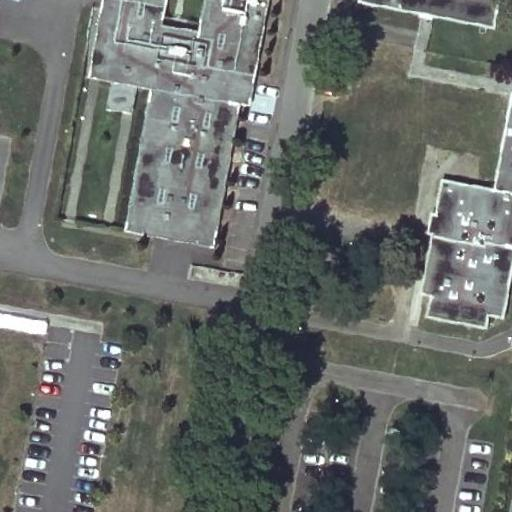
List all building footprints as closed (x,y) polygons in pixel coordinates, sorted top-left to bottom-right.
[(100,78),(113,0),(103,0),(90,76),(100,78)] [(113,0),(100,78),(152,87),(127,229),(155,234),(158,219),(166,220),(164,235),(180,238),(183,223),(192,225),(189,240),(217,245),(242,102),(244,86),(254,87),(269,0),(219,0),(213,33),(213,37),(177,31),(178,26),(182,0),(113,0)] [(360,0),(360,2),(420,13),(433,15),(496,27),(500,0),(360,0)] [(414,46),(409,73),(422,76),(511,92),(511,80),(424,65),(433,15),(420,13),(414,46)] [(178,26),(177,31),(213,37),(213,33),(178,26)] [(111,112),(131,114),(134,88),(114,86),(111,112)] [(254,87),(244,86),(242,102),(251,104),(254,87)] [(511,93),(501,149),(494,188),(442,178),(421,293),(431,295),(427,317),(487,328),(490,315),(505,317),(511,278),(511,93)] [(166,220),(158,219),(155,234),(164,235),(166,220)] [(192,225),(183,223),(180,238),(189,240),(192,225)]
